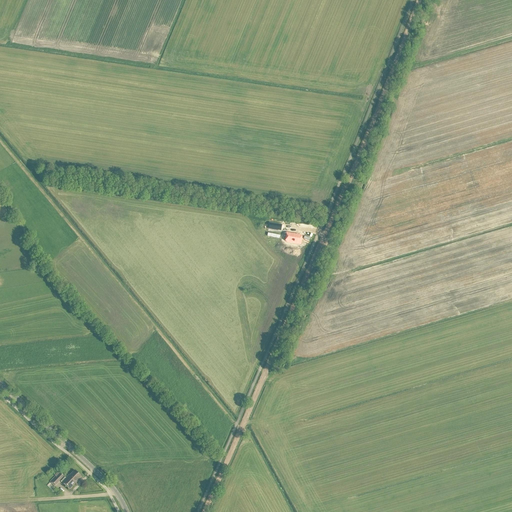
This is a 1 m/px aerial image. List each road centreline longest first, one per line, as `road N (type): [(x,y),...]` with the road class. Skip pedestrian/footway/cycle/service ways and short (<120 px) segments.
road 1 (track): [(204,511),(418,0)]
road 2 (tertiary): [(126,511),(109,483),(0,382)]
